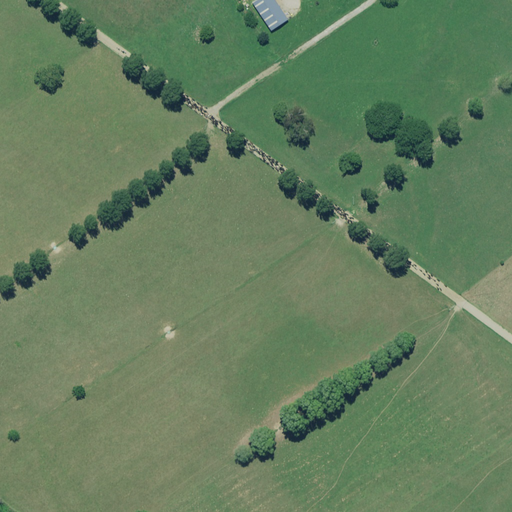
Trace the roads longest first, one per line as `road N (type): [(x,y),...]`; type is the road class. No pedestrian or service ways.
road 1 (track): [(511,345),(47,0)]
road 2 (track): [(200,113),(378,0)]
